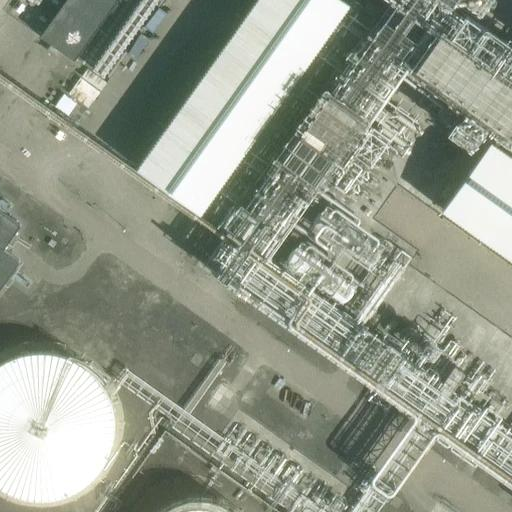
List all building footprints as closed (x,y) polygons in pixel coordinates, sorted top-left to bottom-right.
[(67,0),(41,37),(75,60),(117,0),(67,0)] [(248,0),(141,149),(207,196),(346,0),(248,0)] [(130,17),(96,70),(107,77),(141,24),(130,17)] [(511,156),(492,142),(444,212),(511,259),(511,156)] [(0,293),(23,261),(5,248),(21,225),(0,209),(0,293)] [(0,486),(17,496),(45,501),(73,495),(97,480),(114,457),(121,430),(118,401),(105,376),(83,357),(57,348),(28,348),(2,359),(0,360),(0,486)]
